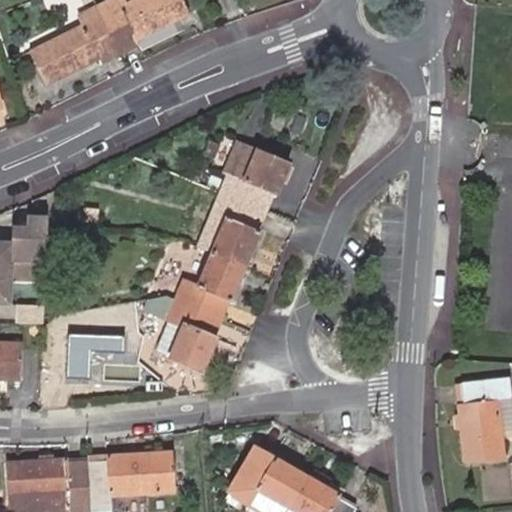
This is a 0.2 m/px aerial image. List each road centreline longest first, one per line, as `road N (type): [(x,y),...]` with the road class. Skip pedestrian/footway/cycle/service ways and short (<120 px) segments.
road 1 (residential): [(0,171),(216,72),(358,20)]
road 2 (residential): [(343,396),(0,426)]
road 3 (residential): [(426,116),(399,162),(353,201),(305,306),(298,343),(309,371),(343,396)]
road 4 (residential): [(406,392),(426,116)]
road 5 (residential): [(414,511),(406,392)]
